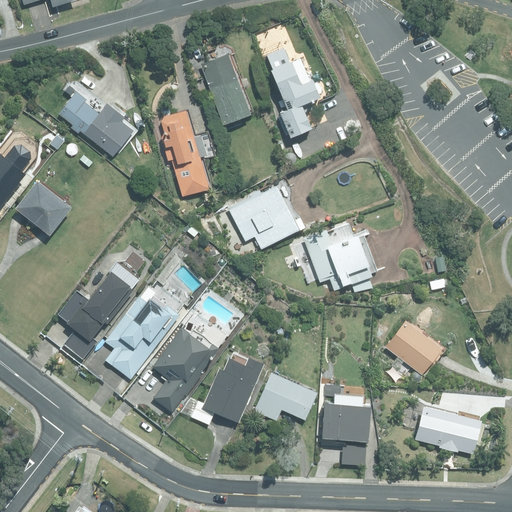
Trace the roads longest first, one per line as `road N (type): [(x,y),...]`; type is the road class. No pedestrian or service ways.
road 1 (secondary): [(511,504),(208,492),(180,486),(76,418)]
road 2 (residential): [(175,6),(0,51)]
